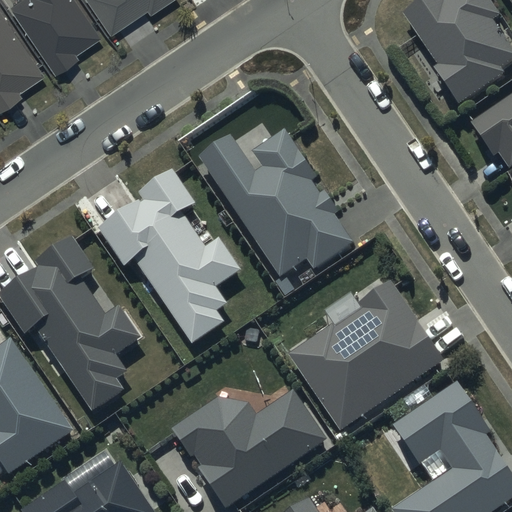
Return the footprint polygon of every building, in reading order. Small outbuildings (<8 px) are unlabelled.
[(101,31),(79,0),(12,0),(12,1),(56,66),(78,51),(76,48),(101,31)] [(160,0),(90,0),(109,28),(147,2),(150,7),(160,0)] [(421,0),(403,13),(438,64),(434,67),(460,105),(504,74),(501,70),(511,61),(511,47),(494,22),(502,17),(489,0),(421,0)] [(45,68),(0,3),(0,104),(22,89),(20,86),(45,68)] [(511,96),(472,123),(494,157),(500,153),(511,169),(511,168),(511,96)] [(231,135),(199,156),(281,280),(308,262),(315,271),(355,244),(335,213),(339,210),(326,190),(320,195),(312,182),(318,177),(286,130),(253,152),(264,168),(256,173),(231,135)] [(135,204),(99,229),(126,267),(135,261),(193,345),(226,322),(219,312),(229,305),(217,288),(243,270),(220,238),(207,247),(184,213),(196,204),(173,169),(139,192),(147,204),(138,209),(135,204)] [(96,270),(74,237),(38,260),(42,267),(0,294),(28,336),(39,329),(93,412),(124,391),(117,380),(129,372),(117,355),(141,340),(120,306),(106,315),(82,279),(96,270)] [(334,325),(289,355),(342,431),(445,361),(391,283),(360,304),(364,309),(336,328),(334,325)] [(76,431),(13,340),(0,348),(0,457),(12,475),(76,431)] [(199,467),(226,509),(328,441),(295,391),(258,416),(250,404),(221,398),(173,430),(192,459),(196,456),(202,465),(199,467)] [(491,440),(460,394),(400,435),(425,471),(445,457),(459,478),(409,511),(504,511),(511,507),(511,478),(487,442),(491,440)] [(64,485),(26,511),(156,511),(121,463),(118,465),(106,449),(61,480),(64,485)] [(375,511),(374,510),(370,511),(317,511),(308,499),(290,511),(375,511)]
